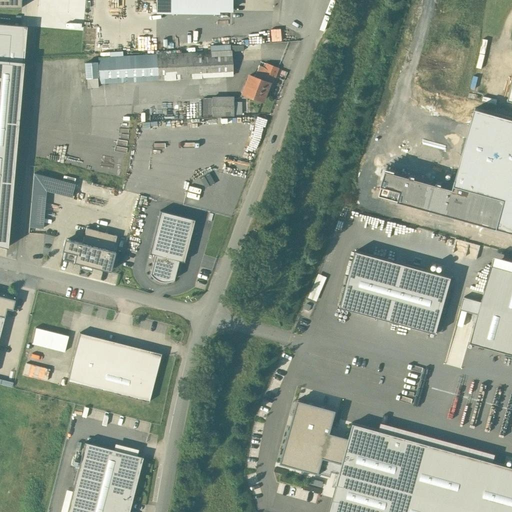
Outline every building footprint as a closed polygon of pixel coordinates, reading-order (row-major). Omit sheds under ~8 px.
[(231,0),(217,0),(217,8),(217,10),(231,10),(231,0)] [(0,23),(0,59),(23,62),(26,26),(0,23)] [(210,52),(98,58),(99,82),(232,75),(231,51),(230,51),(230,45),(210,46),(210,52)] [(0,245),(7,247),(23,62),(0,59),(0,245)] [(96,62),(85,63),(86,78),(97,77),(96,62)] [(264,68),(259,66),(255,77),(272,84),(278,68),(266,64),(264,68)] [(248,75),(241,93),(261,101),(267,86),(271,87),(272,84),(255,77),(248,75)] [(233,102),(233,96),(212,97),(212,98),(212,114),(212,116),(233,115),(233,114),(233,102)] [(167,98),(140,98),(140,106),(167,105),(167,98)] [(203,114),(212,114),(212,98),(203,98),(203,114)] [(174,114),(197,114),(197,102),(174,102),(174,114)] [(233,102),(233,114),(241,114),(241,102),(233,102)] [(511,120),(475,110),(453,190),(385,171),(378,195),(511,232),(511,120)] [(43,228),(47,191),(71,197),(75,184),(34,173),(29,227),(43,228)] [(160,211),(149,253),(154,254),(179,260),(183,261),(194,219),(160,211)] [(116,235),(87,228),(83,243),(64,238),(61,250),(64,251),(62,259),(110,271),(116,249),(113,248),(116,235)] [(340,306),(436,333),(451,277),(356,250),(340,306)] [(179,260),(154,254),(149,273),(150,275),(151,276),(153,278),(155,279),(156,280),(158,280),(160,281),(162,281),(164,282),(166,282),(168,281),(170,281),(172,280),(173,279),(179,260)] [(511,260),(494,256),(470,342),(511,353),(511,260)] [(14,300),(0,295),(0,331),(6,308),(12,309),(14,300)] [(64,351),(68,335),(35,327),(31,343),(64,351)] [(160,353),(79,332),(67,381),(148,401),(160,353)] [(50,369),(26,363),(23,374),(47,380),(50,369)] [(0,393),(0,490),(6,492),(29,400),(0,393)] [(336,411),(298,400),(281,462),(318,473),(322,457),(342,462),(328,511),(511,511),(511,466),(353,423),(349,438),(330,433),(336,411)] [(127,511),(142,456),(84,442),(66,511),(127,511)]
